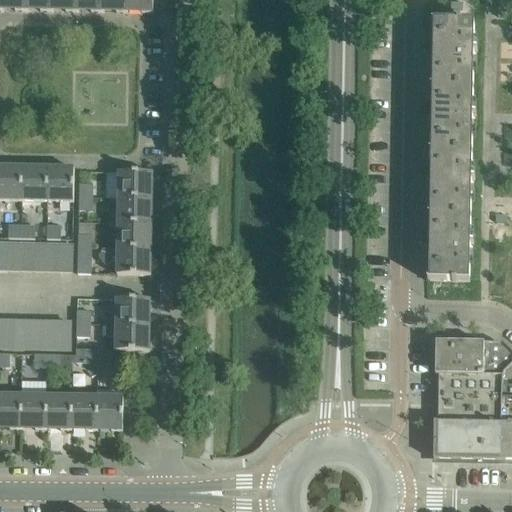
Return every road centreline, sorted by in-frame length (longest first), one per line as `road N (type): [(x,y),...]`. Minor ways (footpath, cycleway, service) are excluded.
road 1 (residential): [(171,493),(180,0)]
road 2 (residential): [(405,0),(400,311)]
road 3 (secondary): [(339,301),(344,0)]
road 4 (tertiary): [(171,493),(0,493)]
road 5 (secondary): [(339,301),(322,426),(308,452)]
road 6 (secondary): [(362,453),(350,426),(339,301)]
road 7 (tertiary): [(288,473),(264,484),(171,493)]
